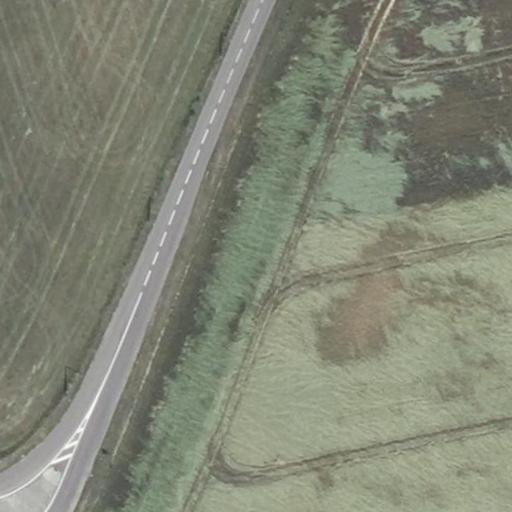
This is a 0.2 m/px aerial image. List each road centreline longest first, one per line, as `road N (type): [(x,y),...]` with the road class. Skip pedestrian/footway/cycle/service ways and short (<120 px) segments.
road 1 (tertiary): [(107,378),(259,0)]
road 2 (tertiary): [(107,378),(49,449),(0,485)]
road 3 (tertiary): [(58,511),(107,378)]
